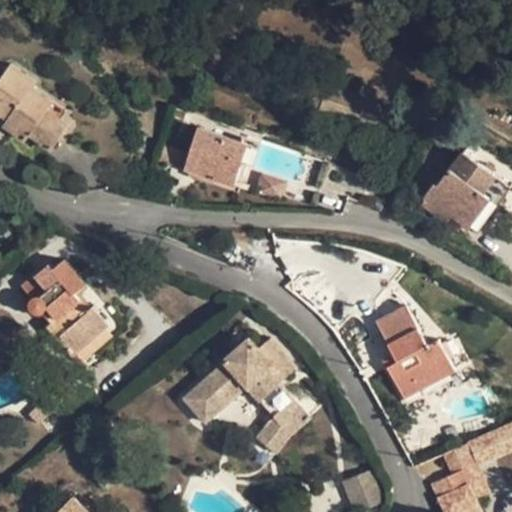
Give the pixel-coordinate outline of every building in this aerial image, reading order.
[(70,123),(56,114),(48,108),(54,100),(33,86),(37,80),(12,62),(8,69),(0,63),(0,110),(9,117),(16,122),(11,128),(27,139),(31,133),(54,148),(70,123)] [(54,100),(48,108),(56,114),(62,106),(54,100)] [(16,122),(9,117),(4,124),(11,128),(16,122)] [(193,149),(187,168),(234,184),(242,161),(230,156),(236,138),(201,126),(193,149)] [(230,156),(242,161),(248,142),(236,138),(230,156)] [(159,158),(187,168),(193,149),(165,140),(159,158)] [(422,154),(441,167),(451,153),(432,140),(422,154)] [(424,201),(436,209),(441,202),(453,211),(470,224),(491,195),(500,202),(511,186),(465,152),(439,186),(436,184),(424,201)] [(500,202),(491,195),(470,224),(479,231),(500,202)] [(448,218),(453,211),(441,202),(436,209),(448,218)] [(23,284),(33,296),(31,297),(30,299),(30,303),(30,306),(31,309),(33,310),(35,312),(38,313),(41,312),(45,311),(54,322),(49,326),(74,355),(109,323),(94,306),(90,309),(75,292),(87,282),(66,258),(55,268),(50,262),(23,284)] [(90,285),(87,282),(75,292),(78,295),(82,292),(90,285)] [(94,306),(82,292),(78,295),(90,309),(94,306)] [(405,397),(457,370),(440,338),(429,344),(407,304),(377,320),(395,353),(399,360),(388,366),(405,397)] [(207,420),(247,385),(250,382),(278,414),(275,417),(261,436),(279,449),(292,431),(310,415),(279,381),(297,365),(272,336),(260,347),(251,337),(227,359),(185,397),(206,421),(207,420)] [(384,358),(388,366),(399,360),(395,353),(384,358)] [(48,396),(57,405),(75,389),(61,379),(48,396)] [(278,414),(250,382),(247,385),(275,417),(278,414)] [(47,415),(52,410),(57,405),(48,396),(39,406),(47,415)] [(63,410),(57,405),(52,410),(58,416),(63,410)] [(511,422),(470,442),(479,465),(511,450),(511,422)] [(477,497),(491,492),(479,465),(470,442),(444,453),(453,473),(433,482),(447,511),(459,511),(480,504),(477,497)] [(344,481),(357,511),(385,501),(373,469),(344,481)] [(61,511),(86,511),(74,499),(61,511)]
